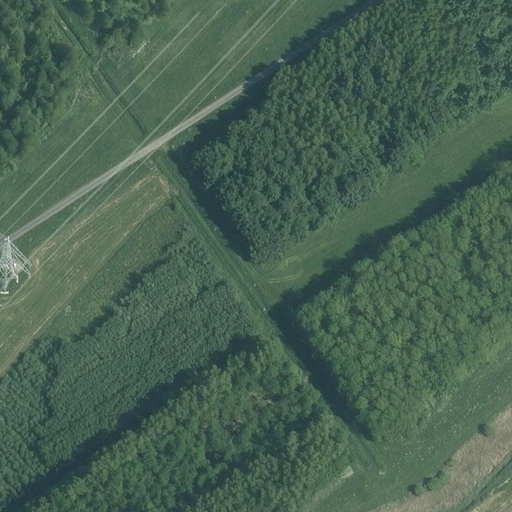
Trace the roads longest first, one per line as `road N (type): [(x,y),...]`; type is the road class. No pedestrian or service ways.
road 1 (unclassified): [(0,245),(375,0)]
road 2 (track): [(272,334),(144,151)]
road 3 (track): [(248,269),(159,141)]
